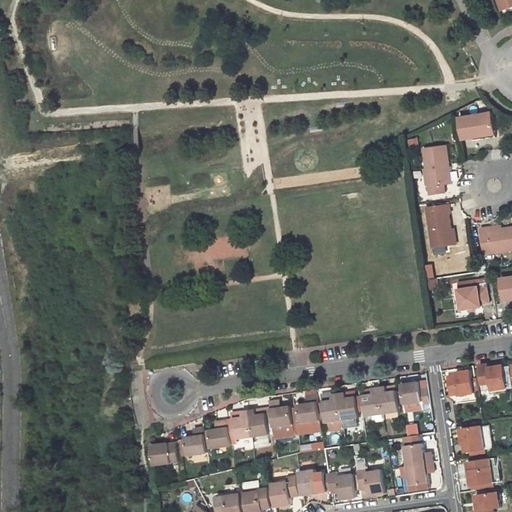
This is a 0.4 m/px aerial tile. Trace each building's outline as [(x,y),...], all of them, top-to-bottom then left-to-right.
[(511,0),(501,0),(506,11),(511,8),(511,0)] [(485,132),(499,130),(497,112),(464,116),(467,138),(485,136),(485,132)] [(486,139),(500,137),(499,130),(485,132),(485,136),(486,139)] [(431,168),(432,183),(434,193),(448,192),(447,183),(455,182),(451,145),(429,148),(431,168)] [(432,207),(436,246),(457,244),(455,229),(453,212),(455,212),(454,204),(432,207)] [(511,227),(505,229),(493,231),(493,228),(484,229),(488,254),(511,250),(511,227)] [(461,286),(454,287),(456,309),(462,308),(461,286)] [(472,308),(478,307),(485,306),(484,304),(493,303),(491,288),(482,289),(482,286),(462,289),(465,309),(472,308)] [(507,388),(504,365),(489,367),(489,364),(480,365),(482,383),(490,382),(492,390),(507,388)] [(476,393),(472,370),(457,372),(457,375),(449,376),(452,395),(460,394),(460,395),(476,393)] [(406,406),(423,403),(424,407),(432,406),(429,390),(421,391),(420,384),(403,387),(406,406)] [(401,413),(398,392),(388,394),(388,389),(381,390),(385,416),(401,413)] [(385,416),(381,390),(373,391),(374,396),(365,397),(368,418),(385,416)] [(321,420),(317,394),(310,395),(311,403),(308,404),(299,405),(301,422),(321,420)] [(340,396),(344,422),(361,419),(358,399),(348,400),(347,395),(340,396)] [(324,404),(327,424),(344,422),(340,396),(333,397),(334,402),(324,404)] [(274,427),(294,424),(292,406),(283,407),(279,408),(278,399),(270,401),(272,413),(273,422),(274,427)] [(250,411),(254,436),(271,434),(269,423),(267,413),(258,415),(257,409),(250,410),(250,411)] [(254,436),(250,411),(243,412),(243,417),(234,419),(234,421),(237,440),(254,437),(254,436)] [(303,430),(322,427),(321,420),(301,422),(303,430)] [(222,429),(219,430),(210,431),(213,450),(233,447),(229,421),(221,422),(222,429)] [(487,451),(483,427),(462,430),(464,446),(466,446),(467,454),(487,451)] [(188,455),(188,456),(209,453),(205,428),(197,429),(198,436),(195,437),(185,438),(186,440),(188,455)] [(426,456),(425,452),(423,435),(405,437),(409,466),(435,462),(434,454),(426,456)] [(176,443),(151,447),(153,466),(179,463),(176,443)] [(358,459),(359,469),(369,468),(367,458),(358,459)] [(497,459),(492,460),(493,468),(495,484),(503,483),(500,467),(498,468),(497,459)] [(473,487),(495,484),(493,468),(492,460),(469,464),(473,487)] [(428,474),(428,470),(436,469),(435,462),(409,466),(413,492),(431,489),(428,474)] [(384,470),(369,472),(369,468),(359,469),(360,473),(363,489),(371,489),(372,495),(387,493),(384,470)] [(302,471),(305,494),(329,491),(325,472),(318,473),(317,469),(302,471)] [(334,494),(342,492),(344,500),(360,497),(359,490),(363,489),(360,473),(339,476),(339,473),(331,474),(334,494)] [(274,483),(278,506),(292,504),(291,496),(300,495),(297,476),(288,477),(288,481),(274,483)] [(247,496),(249,511),(265,511),(265,508),(273,506),(270,488),(262,489),(261,490),(247,493),(247,496)] [(245,511),(243,497),(242,493),(218,497),(219,502),(220,511),(245,511)] [(477,497),(479,511),(476,511),(475,511),(495,511),(495,509),(502,508),(500,493),(477,497)] [(193,511),(211,511),(202,503),(193,511)]
